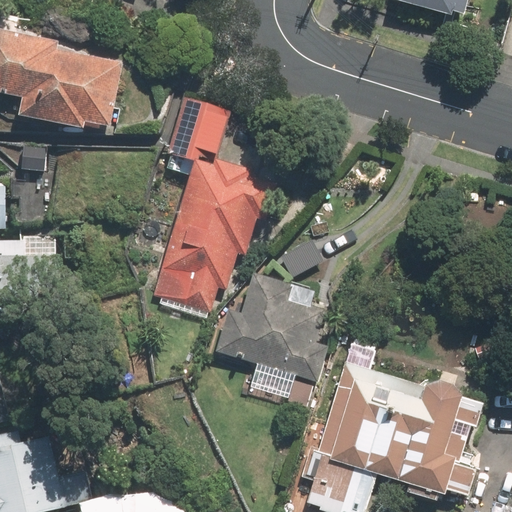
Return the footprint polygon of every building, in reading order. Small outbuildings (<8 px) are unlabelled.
[(412,0),(476,19),(481,0),(412,0)] [(0,8),(0,97),(1,98),(3,88),(31,94),(28,112),(121,130),(135,57),(71,44),(72,37),(28,29),(30,15),(0,8)] [(207,146),(229,153),(244,105),(192,88),(173,147),(204,157),(207,146)] [(54,147),(24,147),(24,168),(54,168),(54,147)] [(233,289),(246,253),(252,255),(267,213),(272,215),(284,183),(207,156),(157,295),(214,315),(224,286),(233,289)] [(0,227),(12,227),(12,182),(0,181),(0,227)] [(50,188),(19,187),(17,224),(48,226),(50,188)] [(0,321),(21,323),(22,314),(67,316),(70,235),(28,234),(28,241),(0,239),(0,321)] [(326,338),(336,306),(319,301),(324,286),(261,266),(248,307),(237,303),(222,350),(323,382),(336,341),(326,338)] [(311,502),(342,511),(374,511),(389,470),(454,492),(456,488),(477,495),(487,467),(468,461),(481,423),(487,425),(495,401),(478,395),(472,393),(477,380),(433,365),(427,382),(351,357),(326,432),(311,475),(319,478),(311,502)] [(3,382),(0,368),(0,419),(17,415),(9,380),(3,382)] [(71,473),(57,430),(31,438),(27,428),(0,436),(0,511),(35,511),(99,492),(91,467),(71,473)] [(100,511),(99,508),(87,511),(164,511),(160,499),(122,511),(100,511)]
